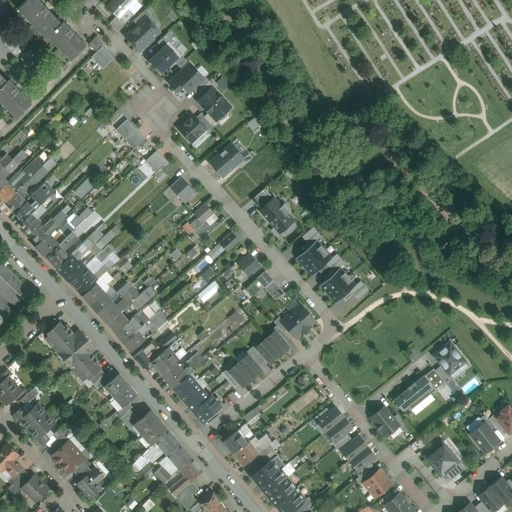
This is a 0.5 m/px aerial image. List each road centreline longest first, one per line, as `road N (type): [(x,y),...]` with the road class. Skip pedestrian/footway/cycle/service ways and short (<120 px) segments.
road 1 (residential): [(307,352),(328,335),(330,319),(164,136),(151,78),(111,34)]
road 2 (residential): [(195,443),(63,297)]
road 3 (residential): [(195,443),(307,352)]
road 4 (residential): [(357,415),(434,511)]
